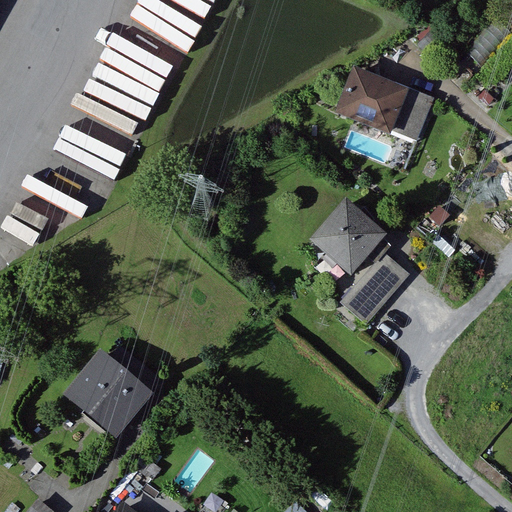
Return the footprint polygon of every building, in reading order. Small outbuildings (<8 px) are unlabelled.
[(511,34),(511,26),(502,17),(469,50),(483,63),(511,34)] [(453,42),(439,29),(422,46),(437,59),(453,42)] [(392,135),(394,131),(419,140),(435,100),(421,94),(401,86),(400,88),(357,71),(340,114),(355,120),(392,135)] [(396,244),(351,206),(316,249),(322,255),(362,287),(352,299),(394,333),(411,313),(431,289),(388,254),(396,244)] [(114,358),(108,353),(72,395),(118,435),(165,381),(124,345),(114,358)] [(235,436),(213,413),(203,422),(225,445),(235,436)] [(162,473),(144,459),(138,468),(156,481),(162,473)] [(275,506),(281,511),(311,511),(318,505),(297,484),(275,506)]
